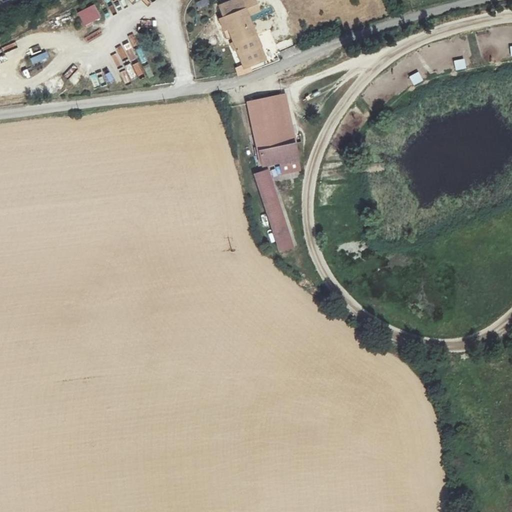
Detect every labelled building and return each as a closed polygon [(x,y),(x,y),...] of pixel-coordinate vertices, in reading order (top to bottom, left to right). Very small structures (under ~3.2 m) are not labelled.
[(250,66),(266,60),(249,15),(260,10),(254,0),(231,0),(219,5),(224,17),(219,19),(224,30),(228,29),(243,65),(235,67),(238,76),(252,71),(250,66)] [(83,27),(101,19),(94,5),(77,13),(83,27)] [(32,64),(48,59),(46,53),(30,58),(32,64)] [(50,69),(63,75),(68,64),(56,58),(50,69)] [(141,74),(151,69),(146,58),(135,63),(141,74)] [(454,61),(456,70),(466,68),(465,59),(454,61)] [(410,77),(414,84),(422,80),(418,73),(410,77)] [(284,94),(248,102),(263,165),(280,161),(283,174),(301,170),(284,94)] [(268,170),(255,174),(280,251),(293,247),(268,170)]
